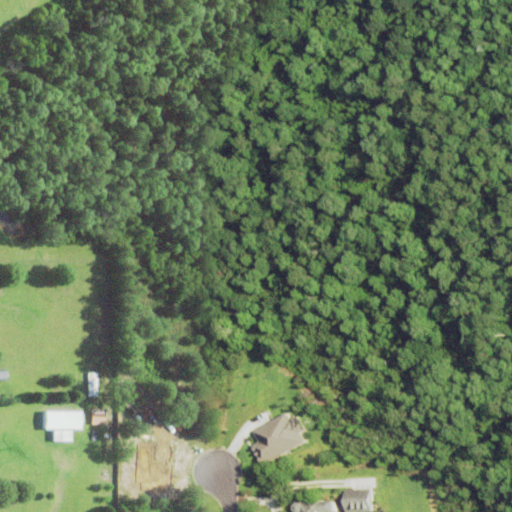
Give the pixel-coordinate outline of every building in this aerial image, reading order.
[(86,374),(96,374),(97,397),(87,398),(86,374)] [(91,426),(91,411),(104,411),(104,426),(91,426)] [(251,430),(258,442),(251,446),(260,463),(304,441),(300,432),(303,430),(295,414),(289,418),(286,412),(251,430)] [(70,433),(70,444),(52,443),(52,433),(43,433),(43,413),(79,414),(79,433),(70,433)] [(369,488),(342,489),(343,511),(370,511),(369,488)] [(327,511),(328,511),(333,511),(333,500),(292,501),(292,511),(298,511),(327,511)]
